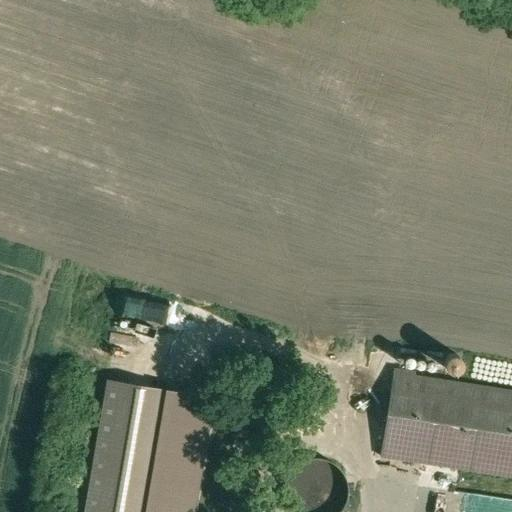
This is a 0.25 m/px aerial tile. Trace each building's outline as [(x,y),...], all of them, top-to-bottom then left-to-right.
[(511,390),(394,373),(381,457),(511,476),(511,390)] [(183,511),(203,398),(107,382),(85,511),(183,511)] [(314,459),(309,459),(305,461),(302,462),(298,464),(294,467),(291,470),(288,475),(286,479),(285,481),(284,484),(284,488),(283,492),(284,496),(285,500),(286,503),(287,506),(289,509),(290,511),(341,511),(343,511),(345,507),(347,504),(348,500),(349,496),(349,491),(349,485),(348,483),(347,480),(346,477),(343,473),(340,469),(336,465),(332,463),(328,461),(324,460),(319,459),(314,459)] [(23,511),(24,480),(1,480),(0,511),(23,511)] [(454,511),(511,511),(511,501),(456,495),(454,511)]
